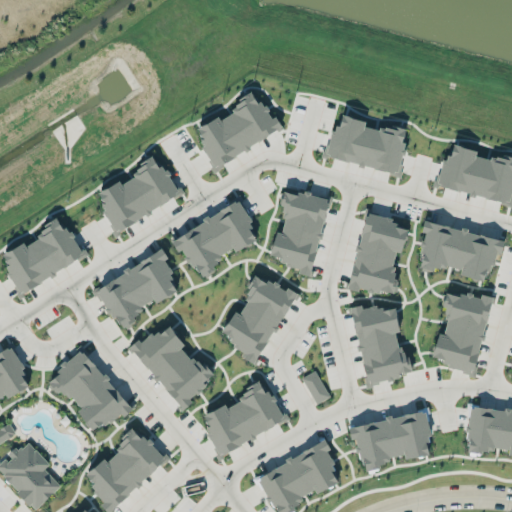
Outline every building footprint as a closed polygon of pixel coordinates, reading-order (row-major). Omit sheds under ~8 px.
[(279,131),(257,93),(218,115),(218,116),(194,129),(214,166),(279,131)] [(398,173),(407,132),(365,123),(366,120),(336,114),(326,157),(398,173)] [(511,194),(511,158),(476,154),(476,148),(452,145),(451,158),(441,156),(437,190),(511,199),(511,194)] [(179,196),(158,157),(119,178),(120,180),(95,193),(115,231),(179,196)] [(310,275),(329,198),(303,192),(302,195),(285,190),(279,216),(285,218),(282,232),(276,231),(269,258),(300,266),(298,273),(310,275)] [(170,239),(178,252),(183,249),(200,278),(216,269),(211,261),(234,248),(235,251),(259,238),(237,201),(170,239)] [(349,289),(358,291),(359,287),(395,294),(398,278),(391,276),(396,251),(402,252),(407,227),(391,224),(392,218),(364,212),(349,289)] [(83,257),(63,219),(23,240),(24,242),(2,253),(8,264),(5,266),(19,292),(83,257)] [(504,239),(423,220),(421,231),(424,232),(419,253),(422,254),(419,267),(434,270),(435,264),(460,270),(459,275),(487,281),(494,251),(501,253),(504,239)] [(95,286),(118,328),(145,314),(141,305),(153,299),(156,302),(179,290),(163,261),(167,258),(163,249),(95,286)] [(254,364),(295,295),(259,274),(236,312),(234,311),(220,335),(246,351),(243,357),(254,364)] [(490,299),(449,290),(440,333),(437,332),(431,362),(475,371),(490,299)] [(364,383),(407,375),(400,331),(399,331),(394,304),(361,310),(361,304),(351,306),(364,383)] [(133,349),(181,408),(207,387),(203,382),(210,376),(184,345),(166,322),(133,349)] [(0,353),(0,397),(5,394),(7,398),(31,385),(11,348),(0,353)] [(131,410),(83,349),(45,379),(57,393),(63,388),(80,408),(77,411),(94,432),(120,411),(123,416),(131,410)] [(302,376),(315,403),(328,397),(316,370),(302,376)] [(284,423),(266,383),(224,402),(225,404),(201,415),(218,453),(284,423)] [(511,410),(470,407),(466,448),(508,452),(508,455),(511,455),(511,410)] [(348,425),(350,439),(355,438),(358,458),(363,458),(365,468),(391,464),(389,456),(403,454),(404,458),(431,454),(424,412),(348,425)] [(0,442),(15,433),(9,423),(0,428),(0,442)] [(109,511),(166,459),(137,427),(104,458),(104,457),(86,474),(94,483),(88,488),(109,511)] [(257,474),(275,511),(279,511),(316,494),(316,493),(337,482),(332,471),(336,469),(327,451),(330,449),(326,440),(257,474)] [(0,472),(35,509),(60,485),(44,468),(49,463),(28,442),(19,450),(17,447),(0,463),(0,472)]
